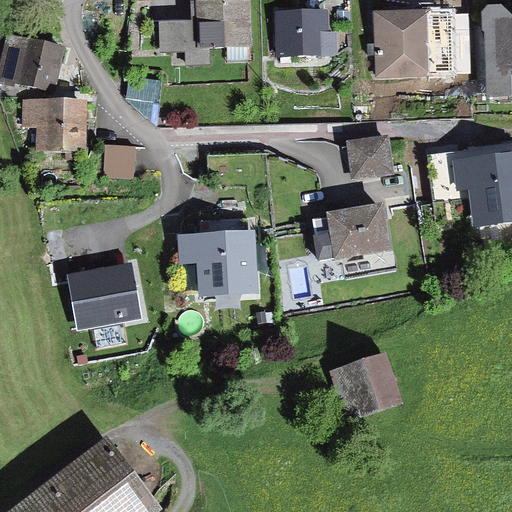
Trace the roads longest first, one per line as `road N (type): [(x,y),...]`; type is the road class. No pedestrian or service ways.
road 1 (residential): [(76,0),(82,49),(154,140),(173,181),(167,206),(89,241)]
road 2 (track): [(123,429),(201,396),(396,342)]
road 3 (track): [(0,505),(123,429),(184,464),(190,496),(181,511)]
